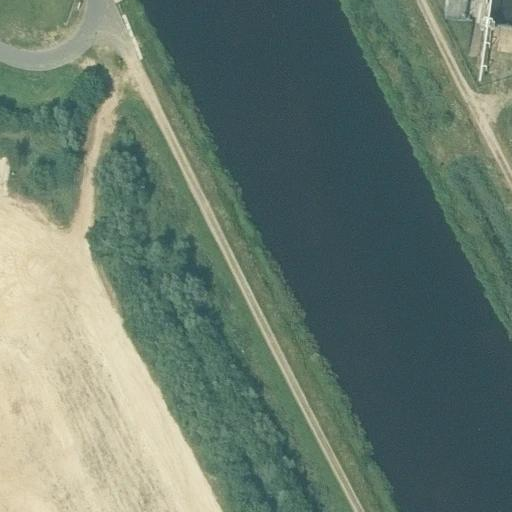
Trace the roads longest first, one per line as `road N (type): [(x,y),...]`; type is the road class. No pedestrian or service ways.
road 1 (track): [(136,71),(366,511)]
road 2 (track): [(511,183),(429,0)]
road 3 (unclassified): [(113,24),(49,57),(0,50)]
